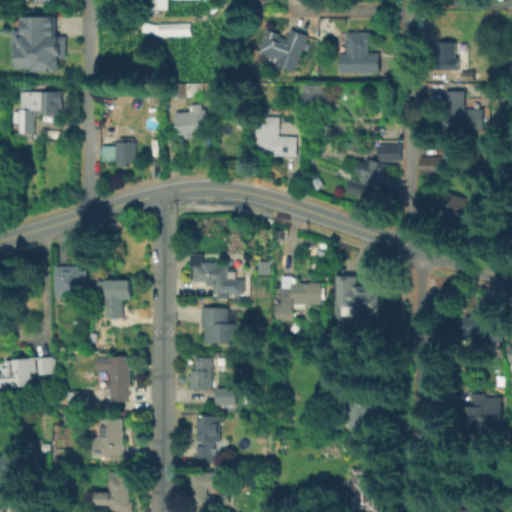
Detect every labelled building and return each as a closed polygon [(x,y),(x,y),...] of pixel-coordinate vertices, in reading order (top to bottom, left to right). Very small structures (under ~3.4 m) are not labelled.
[(166,0),(150,0),(150,8),(167,8),(166,0)] [(56,11),(56,30),(59,30),(59,33),(67,33),(67,54),(59,54),(59,62),(59,64),(33,64),(33,62),(18,62),(18,50),(14,50),(14,42),(13,42),(13,25),(22,25),(22,11),(56,11)] [(161,37),(161,23),(193,23),(193,37),(161,37)] [(311,34),(297,71),(280,64),(282,58),(275,55),(274,56),(270,55),(270,53),(263,50),(271,28),(284,33),(283,35),(290,38),(294,27),(311,34)] [(370,42),(370,51),(381,51),(381,70),(344,70),(344,51),(349,51),(349,44),(348,44),(348,39),(349,39),(349,31),(372,31),(372,42),(370,42)] [(457,41),(457,56),(460,56),(460,68),(439,68),(439,41),(457,41)] [(188,97),(168,98),(167,83),(203,82),(203,95),(188,95),(188,97)] [(324,83),(325,91),(333,91),(334,107),(328,107),(328,106),(306,107),(305,91),(306,91),(306,84),(324,83)] [(63,90),(63,107),(59,107),(59,114),(40,113),(40,109),(35,109),(35,133),(19,132),(19,122),(14,122),(14,110),(19,110),(19,108),(21,108),(21,90),(63,90)] [(447,132),(448,93),(467,93),(467,109),(489,109),(489,132),(447,132)] [(202,102),(203,108),(206,108),(208,121),(209,121),(210,130),(193,132),(194,136),(184,138),(184,133),(178,134),(175,112),(190,110),(190,104),(202,102)] [(298,136),(303,136),(303,144),(297,144),(297,154),(256,153),(258,115),(281,116),(280,135),(297,135),(297,136),(298,136)] [(328,122),(328,136),(320,136),(320,121),(328,122)] [(134,136),(134,140),(136,140),(137,158),(126,159),(127,164),(120,165),(120,161),(117,161),(116,141),(119,141),(119,137),(134,136)] [(377,143),(378,160),(401,160),(400,143),(377,143)] [(113,160),(114,145),(101,145),(101,160),(113,160)] [(403,155),(399,168),(388,165),(382,186),(363,180),(370,158),(383,162),(387,150),(403,155)] [(447,155),(447,172),(421,172),(421,155),(447,155)] [(483,191),(475,217),(437,206),(441,193),(444,195),(445,190),(463,196),(466,186),(483,191)] [(243,279),(243,292),(228,292),(228,296),(218,296),(219,291),(215,291),(215,281),(208,280),(208,279),(196,279),(196,262),(217,262),(217,265),(227,265),(227,279),(243,279)] [(87,269),(87,294),(74,295),(74,302),(64,302),(63,295),(57,295),(57,265),(79,265),(79,269),(87,269)] [(378,280),(378,309),(357,309),(357,320),(333,320),(333,298),(335,298),(335,273),(355,273),(355,280),(378,280)] [(321,282),(321,302),(306,302),(306,307),(294,307),(294,317),(278,317),(278,302),(281,302),(281,286),(292,286),(292,278),(299,278),(299,282),(321,282)] [(131,279),(131,298),(123,298),(124,316),(107,316),(107,287),(99,287),(99,280),(131,279)] [(238,322),(238,341),(206,340),(206,322),(202,322),(203,306),(228,307),(228,322),(238,322)] [(503,327),(503,341),(491,341),(491,334),(466,334),(466,316),(472,316),(472,313),(479,314),(479,317),(487,317),(487,327),(503,327)] [(131,354),(131,362),(133,362),(133,368),(131,368),(131,386),(128,386),(128,400),(111,400),(111,396),(105,396),(105,387),(109,387),(109,382),(111,382),(110,355),(131,354)] [(225,357),(225,370),(213,370),(212,390),(191,390),(192,380),(190,380),(190,374),(192,374),(192,369),(196,369),(197,356),(225,357)] [(33,370),(34,384),(12,386),(12,384),(0,384),(0,371),(3,371),(3,366),(7,366),(7,359),(37,357),(38,369),(33,370)] [(55,357),(55,373),(39,373),(39,357),(55,357)] [(237,388),(237,404),(217,404),(217,387),(237,388)] [(373,388),(373,395),(377,395),(378,407),(371,407),(371,412),(366,412),(367,427),(352,428),(351,389),(373,388)] [(90,389),(89,406),(74,405),(74,403),(66,403),(66,390),(75,390),(75,389),(90,389)] [(485,390),(484,395),(501,395),(501,424),(462,424),(462,402),(470,402),(470,390),(485,390)] [(214,438),(214,444),(213,444),(213,450),(218,450),(218,459),(195,458),(195,443),(202,443),(202,438),(196,438),(196,413),(219,413),(219,438),(214,438)] [(124,434),(124,442),(126,442),(126,455),(94,454),(94,437),(103,437),(103,417),(124,417),(124,428),(125,428),(125,434),(124,434)] [(10,476),(10,480),(5,480),(5,491),(18,491),(18,509),(0,508),(0,455),(6,455),(6,475),(10,476)] [(378,493),(378,511),(351,511),(351,495),(349,495),(349,481),(352,481),(352,468),(368,468),(368,481),(375,481),(375,493),(378,493)] [(217,469),(217,481),(209,481),(209,495),(216,495),(216,505),(193,505),(192,472),(211,472),(211,469),(217,469)] [(132,471),(131,499),(134,500),(134,511),(111,511),(111,504),(97,503),(98,491),(110,491),(110,471),(132,471)] [(489,494),(489,509),(487,509),(486,511),(464,511),(464,509),(474,509),(475,493),(489,494)]
